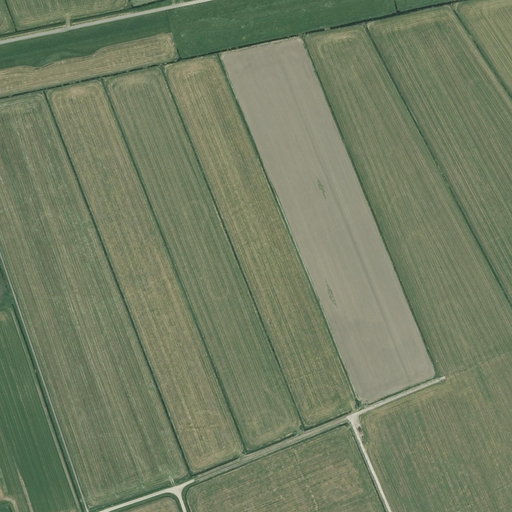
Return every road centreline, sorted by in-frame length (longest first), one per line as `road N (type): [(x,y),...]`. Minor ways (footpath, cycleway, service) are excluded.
road 1 (unclassified): [(176,487),(437,380)]
road 2 (unclassified): [(0,42),(206,0)]
